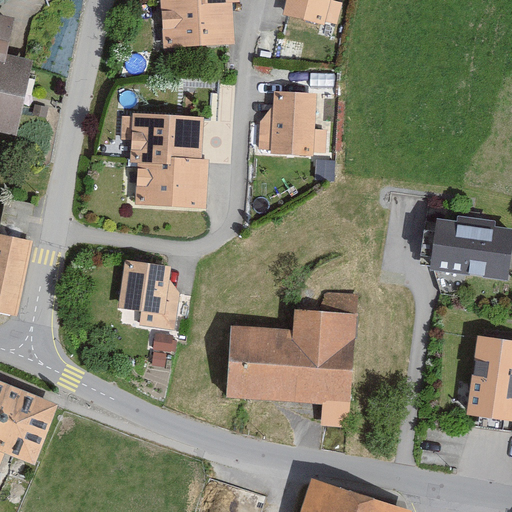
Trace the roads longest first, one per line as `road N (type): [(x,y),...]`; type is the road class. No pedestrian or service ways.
road 1 (unclassified): [(27,354),(212,439),(437,487)]
road 2 (residential): [(52,230),(198,247),(227,227),(259,0)]
road 3 (unclassified): [(52,230),(96,0)]
road 4 (unclassified): [(27,354),(52,230)]
